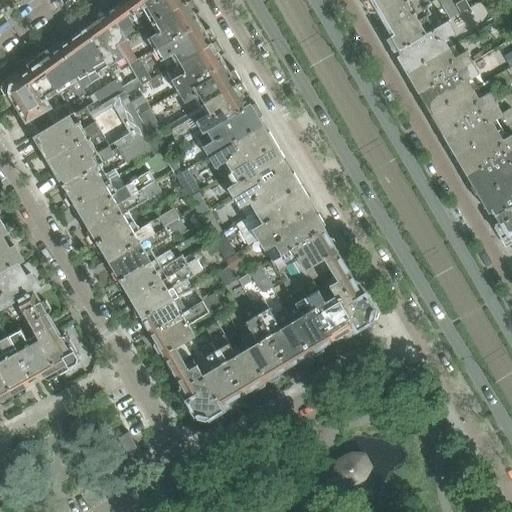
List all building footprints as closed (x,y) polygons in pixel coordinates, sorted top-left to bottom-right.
[(94,23),(87,28),(110,65),(116,61),(121,70),(130,64),(124,54),(118,44),(124,41),(127,39),(118,25),(129,18),(134,14),(132,10),(125,0),(110,11),(108,7),(101,11),(102,12),(98,15),(97,14),(92,19),(94,23)] [(125,0),(132,10),(134,14),(142,30),(154,23),(191,0),(125,0)] [(159,31),(148,38),(155,50),(201,22),(196,14),(200,12),(193,0),(191,0),(154,23),(159,31)] [(366,0),(364,2),(370,13),(375,12),(377,12),(384,24),(424,0),(366,0)] [(401,50),(439,27),(425,5),(430,2),(428,0),(424,0),(384,24),(391,37),(390,38),(388,42),(392,50),(397,50),(398,50),(399,50),(401,50)] [(464,1),(454,6),(459,15),(460,15),(469,9),(464,1)] [(129,18),(118,25),(127,39),(136,33),(132,26),(133,25),(129,18)] [(400,63),(399,63),(404,71),(404,70),(409,70),(409,72),(451,47),(445,37),(454,31),(448,21),(439,27),(401,50),(405,57),(403,58),(403,57),(402,58),(403,58),(400,63)] [(201,22),(155,50),(167,71),(178,64),(217,41),(210,28),(206,30),(201,22)] [(71,39),(60,47),(79,79),(84,87),(90,84),(100,77),(97,73),(110,65),(87,28),(85,24),(78,27),(74,30),(69,36),(71,39)] [(124,41),(118,44),(124,54),(130,51),(124,41)] [(178,64),(167,71),(172,80),(179,91),(225,64),(221,56),(225,53),(217,41),(178,64)] [(48,50),(38,56),(59,92),(67,87),(72,97),(85,89),(84,87),(79,79),(60,47),(51,54),(48,50)] [(422,92),(425,91),(473,62),(466,51),(457,57),(451,47),(409,72),(410,73),(408,77),(407,77),(412,84),(418,84),(419,84),(418,83),(420,83),(424,90),(422,91),(422,92)] [(2,88),(1,90),(4,95),(10,106),(14,103),(15,104),(15,103),(27,122),(50,107),(46,100),(59,92),(38,56),(27,65),(30,69),(28,71),(23,74),(20,77),(17,72),(7,79),(7,80),(2,83),(2,84),(2,88)] [(139,59),(130,65),(138,78),(143,85),(152,80),(139,59)] [(434,113),(475,89),(470,80),(480,74),(473,62),(425,91),(429,98),(427,99),(427,98),(426,99),(427,99),(424,104),(428,112),(433,112),(434,113)] [(225,64),(179,91),(186,102),(197,96),(203,105),(242,82),(234,69),(230,72),(225,64)] [(138,78),(123,87),(125,91),(127,95),(139,88),(143,85),(138,78)] [(203,105),(168,126),(180,147),(199,136),(206,131),(249,106),(245,99),(250,96),(242,82),(203,105)] [(105,88),(94,94),(94,95),(97,100),(100,105),(111,98),(105,88)] [(449,132),(497,104),(490,93),(481,99),(475,89),(434,113),(434,114),(432,118),(436,125),(442,125),(443,125),(444,124),(448,131),(446,132),(446,133),(449,132)] [(35,136),(34,136),(42,150),(43,149),(49,159),(50,160),(136,109),(135,109),(127,95),(125,91),(111,98),(100,105),(97,100),(93,102),(74,113),(73,111),(71,112),(58,121),(35,136)] [(147,102),(135,109),(136,109),(139,115),(150,109),(151,108),(147,102)] [(206,131),(199,136),(211,156),(261,126),(257,118),(260,116),(262,115),(255,104),(254,102),(249,106),(206,131)] [(66,104),(53,112),(58,121),(71,112),(66,104)] [(497,104),(449,132),(453,139),(451,140),(450,140),(451,140),(448,145),(452,153),(453,153),(457,153),(458,155),(509,125),(511,123),(511,110),(504,115),(497,104)] [(50,107),(27,122),(35,136),(58,121),(53,112),(50,107)] [(136,109),(50,160),(51,163),(56,172),(63,186),(150,134),(139,115),(136,109)] [(150,109),(139,115),(150,134),(151,135),(162,129),(150,109)] [(471,175),(473,173),(511,150),(511,128),(509,125),(458,155),(459,156),(456,159),(460,167),(461,166),(466,166),(466,167),(467,166),(468,165),(472,172),(470,174),(471,175)] [(261,126),(211,156),(223,177),(230,173),(277,145),(269,132),(266,134),(261,126)] [(150,134),(63,186),(64,186),(65,186),(69,192),(69,193),(67,198),(72,206),(120,177),(115,168),(125,162),(126,163),(150,148),(157,144),(152,136),(151,135),(150,134)] [(157,144),(150,148),(155,157),(162,153),(157,144)] [(237,183),(229,188),(235,198),(286,167),(281,159),(285,157),(277,145),(230,173),(237,183)] [(482,196),(511,178),(511,150),(473,173),(477,181),(476,181),(475,181),(475,182),(472,187),(476,194),(477,194),(481,194),(482,196)] [(163,157),(171,168),(177,163),(170,152),(163,157)] [(286,167),(235,198),(247,219),(302,186),(294,173),(291,175),(286,167)] [(189,197),(200,190),(188,170),(177,176),(189,197)] [(120,177),(72,206),(74,211),(77,215),(82,215),(85,219),(87,223),(156,182),(149,172),(125,186),(120,177)] [(480,200),(484,208),(485,208),(490,208),(491,208),(491,207),(493,207),(497,214),(511,204),(511,178),(482,196),(480,200)] [(156,182),(87,223),(92,231),(89,236),(94,244),(99,252),(104,252),(110,261),(180,219),(174,209),(139,230),(133,221),(128,212),(161,192),(156,182)] [(247,219),(237,225),(249,246),(259,239),(311,209),(306,201),(309,199),(302,186),(247,219)] [(189,198),(201,218),(210,212),(199,192),(189,198)] [(500,222),(494,225),(506,245),(511,242),(511,204),(497,214),(495,215),(500,222)] [(311,209),(259,239),(265,250),(266,250),(274,245),(279,255),(323,229),(322,228),(326,226),(319,214),(315,217),(311,209)] [(222,233),(210,212),(201,218),(212,238),(222,233)] [(180,219),(110,261),(114,269),(112,274),(114,278),(117,282),(156,259),(150,250),(186,229),(180,219)] [(206,228),(202,220),(192,226),(197,234),(206,228)] [(271,260),(275,267),(278,272),(289,266),(295,276),(307,269),(318,263),(325,258),(336,251),(336,250),(337,250),(337,249),(337,246),(338,246),(334,239),(333,239),(330,238),(329,238),(323,229),(279,255),(271,260)] [(235,254),(223,233),(213,239),(214,240),(218,248),(219,249),(220,250),(225,260),(235,254)] [(1,235),(0,236),(0,273),(18,263),(23,260),(15,247),(10,250),(3,239),(1,235)] [(219,251),(213,241),(205,247),(211,256),(219,251)] [(156,259),(117,282),(122,290),(127,290),(132,298),(186,265),(181,256),(176,259),(170,251),(156,259)] [(336,251),(325,258),(331,269),(338,280),(330,284),(338,296),(358,330),(376,319),(375,318),(376,313),(377,312),(360,283),(360,284),(356,283),(356,282),(355,283),(336,251)] [(238,253),(225,260),(232,270),(244,264),(238,253)] [(197,260),(132,299),(137,307),(135,312),(138,317),(143,317),(143,318),(194,288),(188,279),(203,270),(197,260)] [(271,260),(263,265),(267,272),(275,267),(271,260)] [(18,263),(0,273),(0,310),(19,299),(34,291),(40,288),(31,275),(26,278),(18,263)] [(318,263),(307,269),(314,281),(325,274),(324,273),(318,263)] [(229,267),(218,273),(226,286),(236,280),(229,267)] [(307,269),(295,276),(304,290),(315,283),(314,281),(307,269)] [(194,288),(143,318),(152,331),(202,301),(214,294),(226,287),(226,286),(218,273),(194,288)] [(251,282),(247,276),(238,281),(242,288),(251,282)] [(295,276),(283,284),(291,298),(295,305),(286,311),(311,353),(312,352),(312,353),(313,353),(316,354),(323,350),(324,346),(324,345),(328,342),(333,340),(304,290),(295,276)] [(270,280),(259,287),(263,294),(274,287),(270,280)] [(315,283),(304,290),(333,340),(338,337),(343,334),(343,335),(347,335),(347,336),(356,331),(358,330),(338,296),(327,303),(315,283)] [(37,333),(59,374),(60,375),(60,374),(73,367),(72,367),(78,364),(80,357),(76,352),(77,351),(69,339),(65,333),(62,333),(60,334),(48,314),(50,313),(50,311),(51,310),(46,301),(43,301),(41,302),(34,291),(19,299),(37,333)] [(214,294),(202,301),(209,313),(210,315),(222,307),(214,294)] [(263,298),(252,305),(259,317),(270,310),(263,298)] [(202,301),(152,331),(157,341),(156,341),(156,342),(155,345),(159,352),(163,353),(164,353),(165,354),(177,346),(183,343),(196,335),(190,325),(209,313),(202,301)] [(253,332),(242,339),(248,350),(266,380),(267,379),(268,379),(272,380),(272,381),(279,377),(278,376),(279,373),(280,373),(279,372),(283,369),(289,366),(271,336),(259,317),(252,305),(245,309),(247,323),(248,324),(253,332)] [(270,310),(259,317),(271,336),(289,366),(293,363),(298,361),(299,361),(302,362),(309,358),(310,355),(309,354),(311,353),(286,311),(276,317),(271,309),(270,310)] [(218,322),(206,329),(214,343),(244,393),(249,390),(253,387),(254,388),(257,389),(258,389),(265,385),(264,385),(265,381),(265,380),(266,380),(248,350),(238,356),(227,336),(218,322)] [(19,330),(7,336),(34,382),(44,376),(45,378),(46,378),(49,380),(59,374),(37,333),(24,340),(19,330)] [(0,347),(2,352),(0,353),(0,373),(14,399),(27,392),(27,388),(26,387),(34,382),(7,336),(0,340),(0,347)] [(214,343),(203,350),(215,369),(204,376),(223,410),(234,403),(235,400),(235,399),(234,399),(239,396),(244,393),(214,343)] [(177,346),(165,354),(184,386),(183,386),(182,390),(192,406),(191,407),(198,419),(200,418),(205,419),(206,421),(217,414),(222,411),(223,410),(204,376),(197,365),(191,369),(184,358),(177,346)] [(0,401),(1,403),(4,405),(14,399),(0,373),(0,401)] [(342,464),(343,465),(350,477),(352,481),(357,479),(362,476),(368,467),(362,457),(352,457),(347,459),(341,463),(342,464)]
